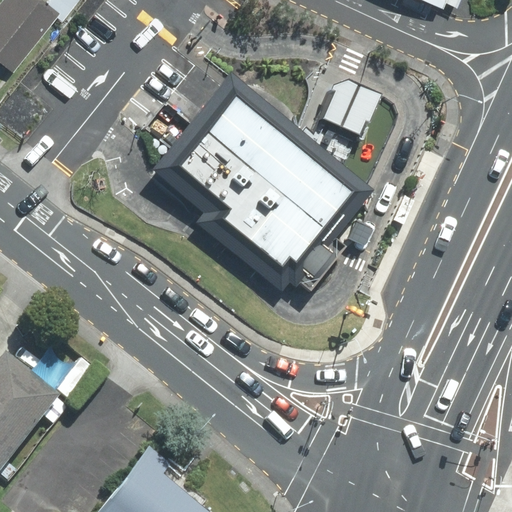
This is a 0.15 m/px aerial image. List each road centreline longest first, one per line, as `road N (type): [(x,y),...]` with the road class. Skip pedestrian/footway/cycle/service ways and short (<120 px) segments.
road 1 (primary): [(81,260),(128,262),(252,358),(290,376),(357,374),(394,362)]
road 2 (secondary): [(362,468),(299,433),(81,260)]
road 3 (primary): [(511,286),(443,423),(421,494)]
road 4 (primary): [(435,45),(465,84),(473,115),(450,172),(458,223)]
road 5 (primary): [(394,362),(458,223)]
road 6 (primary): [(458,223),(511,108)]
